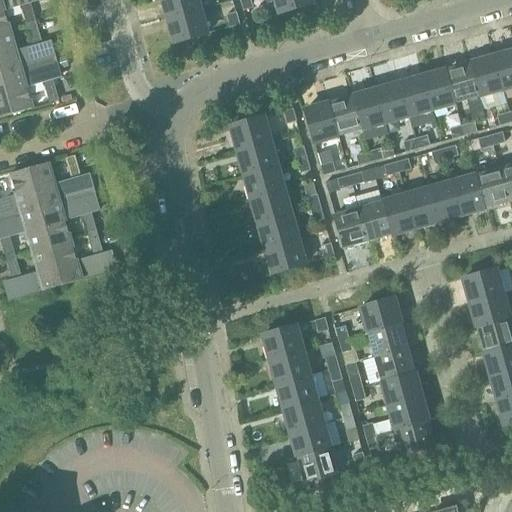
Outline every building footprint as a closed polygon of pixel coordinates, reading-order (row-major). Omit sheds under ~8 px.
[(0,0),(0,35),(11,32),(4,11),(22,6),(28,27),(37,25),(31,3),(39,1),(39,0),(0,0)] [(162,0),(168,20),(201,11),(197,0),(162,0)] [(254,9),(251,0),(240,0),(244,11),(254,9)] [(311,0),(276,0),(280,14),(313,5),(311,0)] [(175,44),(207,34),(201,11),(168,20),(175,44)] [(230,28),(240,25),(237,13),(227,16),(230,28)] [(11,32),(0,35),(0,67),(3,76),(57,60),(51,42),(43,45),(37,25),(28,27),(34,48),(17,53),(11,32)] [(503,90),(511,88),(511,51),(494,57),(503,90)] [(65,57),(57,60),(60,70),(68,67),(65,57)] [(480,97),(503,90),(494,57),(470,64),(480,97)] [(57,60),(3,76),(14,115),(33,109),(26,87),(44,82),(50,104),(60,102),(53,80),(62,78),(60,70),(57,60)] [(480,97),(470,64),(447,70),(456,104),(480,97)] [(433,110),(456,104),(447,70),(423,77),(433,110)] [(3,76),(0,76),(0,118),(14,115),(3,76)] [(433,110),(423,77),(400,84),(409,117),(433,110)] [(386,124),(409,117),(400,84),(376,90),(386,124)] [(362,130),(386,124),(376,90),(352,97),(362,130)] [(338,137),(362,130),(352,97),(329,104),(338,137)] [(338,137),(329,104),(305,110),(315,144),(338,137)] [(287,125),(296,122),(293,110),(283,113),(287,125)] [(511,123),(509,113),(498,117),(500,126),(511,123)] [(230,127),(237,152),(270,143),(263,118),(230,127)] [(474,123),(462,126),(465,136),(476,133),(474,123)] [(465,136),(462,126),(450,130),(453,140),(465,136)] [(505,143),(502,134),(490,137),(493,146),(505,143)] [(427,136),(415,140),(418,149),(429,146),(427,136)] [(481,149),(493,146),(490,137),(478,140),(481,149)] [(418,149),(415,140),(403,143),(406,153),(418,149)] [(244,176),(277,167),(270,143),(237,152),(244,176)] [(294,150),(297,162),(307,159),(303,147),(294,150)] [(458,156),(455,147),(443,150),(446,159),(458,156)] [(380,150),(368,153),(371,163),(383,159),(380,150)] [(434,163),(446,159),(443,150),(431,153),(434,163)] [(371,163),(368,153),(357,156),(359,166),(371,163)] [(49,164),(30,170),(41,209),(95,193),(90,175),(81,178),(75,157),(66,159),(72,181),(55,186),(49,164)] [(300,173),(310,171),(307,159),(297,162),(300,173)] [(410,169),(408,160),(396,163),(399,172),(410,169)] [(495,207),(509,203),(499,169),(497,160),(473,167),(476,176),(485,209),(495,207)] [(324,176),(335,173),(333,163),(321,166),(324,176)] [(387,176),(399,172),(396,163),(385,166),(387,176)] [(511,201),(511,165),(499,169),(509,203),(511,201)] [(244,176),(251,201),(284,192),(277,167),(244,176)] [(0,220),(41,209),(30,170),(11,175),(17,197),(0,201),(0,220)] [(364,182),(361,173),(349,176),(352,185),(364,182)] [(340,189),(352,185),(349,176),(337,180),(340,189)] [(476,176),(452,183),(462,216),(472,213),(485,209),(476,176)] [(314,183),(303,186),(307,199),(307,198),(317,196),(314,183)] [(448,220),(462,216),(452,183),(429,189),(438,223),(448,220)] [(429,189),(405,196),(415,229),(425,227),(438,223),(429,189)] [(258,225),(291,216),(284,192),(251,201),(258,225)] [(95,193),(41,209),(52,247),(71,242),(65,221),(82,216),(88,237),(98,234),(92,213),(100,211),(95,193)] [(307,198),(311,210),(320,208),(317,196),(307,198)] [(401,233),(415,229),(405,196),(382,203),(391,236),(401,233)] [(377,240),(391,236),(382,203),(358,209),(368,243),(377,240)] [(314,222),(324,219),(320,208),(311,210),(314,222)] [(7,260),(16,258),(10,237),(27,232),(33,253),(52,247),(41,209),(0,220),(0,239),(1,239),(7,260)] [(368,243),(358,209),(335,216),(344,249),(354,246),(368,243)] [(258,225),(265,250),(298,241),(291,216),(258,225)] [(98,234),(88,237),(95,258),(77,263),(71,242),(52,247),(63,286),(117,270),(112,252),(104,255),(98,234)] [(305,265),(298,241),(265,250),(271,274),(305,265)] [(324,259),(334,257),(331,245),(321,247),(324,259)] [(22,279),(16,258),(7,260),(13,281),(4,284),(9,302),(63,286),(52,247),(33,253),(39,274),(22,279)] [(470,305),(503,296),(496,271),(463,280),(470,305)] [(470,305),(476,329),(510,320),(503,296),(470,305)] [(361,309),(368,334),(401,325),(395,300),(361,309)] [(319,334),(329,332),(325,319),(315,322),(319,334)] [(476,329),(483,354),(511,345),(511,329),(510,320),(476,329)] [(375,358),(408,349),(401,325),(368,334),(375,358)] [(264,336),(270,361),(303,352),(297,327),(264,336)] [(339,342),(349,339),(345,327),(335,330),(339,342)] [(356,364),(349,339),(339,342),(346,366),(356,364)] [(511,372),(511,345),(483,354),(490,378),(511,372)] [(375,358),(382,383),(415,374),(408,349),(375,358)] [(310,376),(303,352),(270,361),(277,385),(310,376)] [(326,359),(329,371),(339,369),(336,356),(326,359)] [(353,391),(362,388),(363,388),(356,364),(346,366),(353,391)] [(333,383),(342,381),(339,369),(329,371),(333,383)] [(511,372),(490,378),(496,403),(511,398),(511,372)] [(415,374),(382,383),(388,407),(421,398),(415,374)] [(277,385),(284,410),(317,401),(310,376),(277,385)] [(356,403),(366,401),(366,400),(363,388),(362,388),(353,391),(356,403)] [(388,407),(395,432),(428,423),(421,398),(388,407)] [(511,425),(511,398),(496,403),(503,428),(511,425)] [(324,425),(317,401),(284,410),(291,435),(324,425)] [(339,408),(343,420),(353,417),(349,405),(339,408)] [(346,432),(356,429),(353,417),(343,420),(346,432)] [(435,447),(428,423),(395,432),(402,456),(435,447)] [(291,435),(298,459),(331,450),(324,425),(291,435)] [(367,440),(376,437),(373,425),(363,428),(367,440)] [(380,449),(376,437),(367,440),(370,452),(380,449)] [(305,484),(337,475),(331,450),(298,459),(305,484)] [(357,469),(366,466),(363,454),(353,457),(357,469)] [(511,511),(511,503),(509,504),(506,511),(455,511),(455,510),(447,511),(511,511)]
